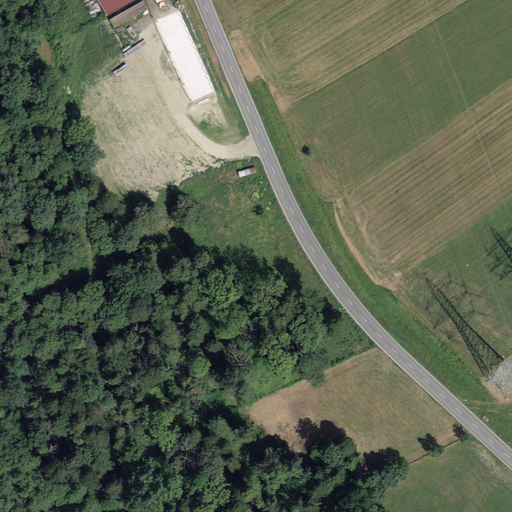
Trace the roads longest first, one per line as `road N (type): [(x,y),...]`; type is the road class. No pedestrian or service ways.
road 1 (secondary): [(511,460),(340,291),(292,214),(201,0)]
road 2 (unknown): [(40,31),(89,230),(104,366),(136,511)]
